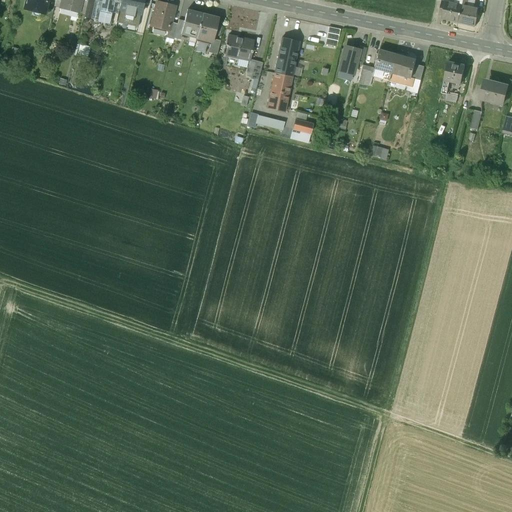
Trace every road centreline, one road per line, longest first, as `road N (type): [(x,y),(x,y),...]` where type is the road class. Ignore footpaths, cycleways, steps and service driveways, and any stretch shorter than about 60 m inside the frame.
road 1 (track): [(0,286),(511,460)]
road 2 (track): [(467,93),(361,511)]
road 3 (secondary): [(488,48),(260,0)]
